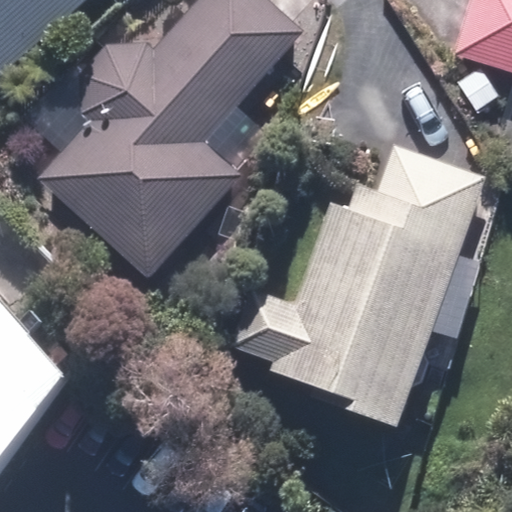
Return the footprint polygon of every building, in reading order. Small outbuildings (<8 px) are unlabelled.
[(0,0),(0,76),(80,0),(0,0)] [(132,47),(94,88),(66,119),(87,137),(40,188),(142,281),(233,181),(192,144),(288,39),(253,7),(245,0),(197,0),(175,24),(183,32),(152,65),(132,47)] [(511,0),(466,0),(466,1),(446,63),(511,83),(511,0)] [(339,407),(334,419),(383,436),(418,332),(453,344),(479,268),(443,256),(468,180),(434,169),(390,154),(375,201),(350,193),(340,222),(325,216),(290,320),(239,303),(222,352),(271,369),(266,383),(309,397),(339,407)] [(0,475),(78,367),(0,285),(0,475)]
